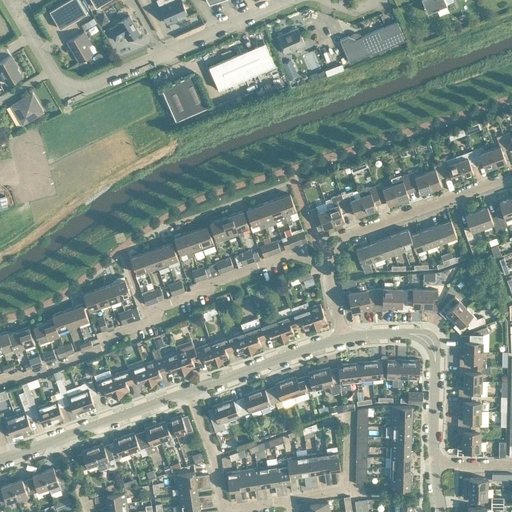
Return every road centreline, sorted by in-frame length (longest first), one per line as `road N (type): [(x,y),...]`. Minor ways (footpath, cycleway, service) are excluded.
road 1 (residential): [(0,380),(93,349),(232,276),(314,245),(325,253)]
road 2 (residential): [(10,0),(58,79),(78,88),(289,0)]
road 3 (residential): [(342,332),(431,335),(437,460)]
road 4 (residential): [(325,253),(333,240),(511,177)]
road 5 (residential): [(189,391),(342,332)]
road 6 (residential): [(59,435),(189,391)]
road 7 (residential): [(290,499),(349,489),(348,414)]
road 8 (residential): [(189,391),(223,510)]
